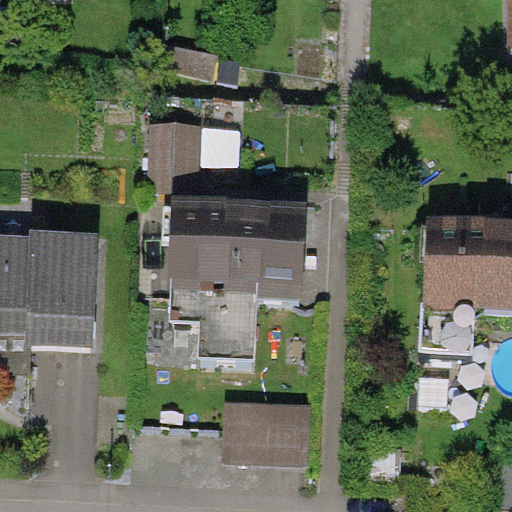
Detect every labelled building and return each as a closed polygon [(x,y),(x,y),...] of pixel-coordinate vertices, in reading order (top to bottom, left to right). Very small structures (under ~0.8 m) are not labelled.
[(215,62),(166,52),(161,74),(210,83),(215,62)] [(210,166),(245,166),(245,127),(210,127),(210,166)] [(197,138),(155,136),(153,198),(194,199),(197,138)] [(300,308),(304,222),(178,218),(175,301),(206,302),(203,370),(254,372),(256,307),(300,308)] [(511,322),(511,240),(435,237),(431,317),(422,316),(420,365),(474,367),(476,321),(511,322)] [(95,262),(0,258),(0,346),(92,349),(95,262)] [(308,419),(229,416),(227,467),(306,470),(308,419)] [(511,511),(511,463),(503,463),(500,511),(511,511)]
